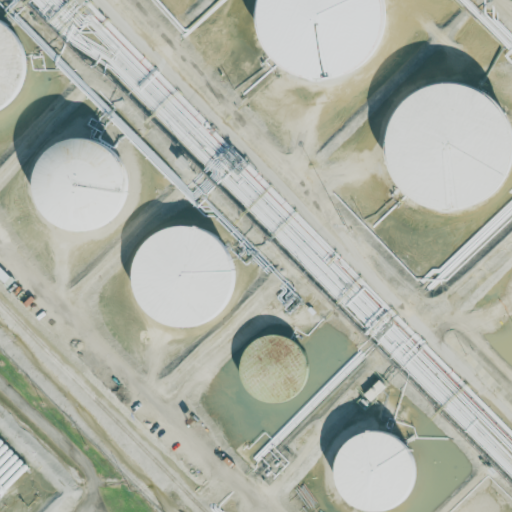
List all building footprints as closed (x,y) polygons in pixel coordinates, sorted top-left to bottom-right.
[(265,0),(386,0),(388,13),(386,33),(377,50),(363,65),(345,74),(324,77),(304,73),(285,62),(272,46),(265,26),(264,5),(265,0)] [(0,29),(7,35),(15,50),(19,67),(16,84),(7,99),(0,104),(0,29)] [(399,117),(412,100),(430,89),(449,84),(469,86),(487,94),(502,108),(511,125),(511,166),(504,182),(490,197),(473,206),(452,209),(431,205),(413,194),(399,178),(392,158),(392,137),(399,117)] [(39,178),(43,164),(52,151),(64,141),(79,136),(96,136),(112,142),(125,153),(134,168),(137,185),(134,201),(126,216),(113,227),(97,233),(82,234),(67,230),(54,221),(44,208),(39,194),(39,178)] [(134,266),(138,251),(147,238),(160,229),(174,224),(191,224),(207,229),(221,240),(229,255),(232,272),(230,289),(221,304),(208,315),(192,321),(177,321),(162,317),(149,308),(140,296),(134,281),(134,266)] [(244,381),(242,370),(244,359),(249,350),(256,342),(266,338),(277,336),(288,339),(298,345),(305,354),(308,365),(308,376),(304,387),(297,395),(288,401),(277,403),(267,402),(257,398),(249,390),(244,381)] [(364,396),(370,402),(386,387),(379,381),(364,396)] [(367,436),(379,435),(391,437),(402,443),(410,453),(415,464),(416,477),(412,489),(405,499),(395,507),(383,510),(372,510),(361,507),(352,500),(345,491),(341,481),(340,469),(343,459),(348,449),(357,441),(367,436)]
